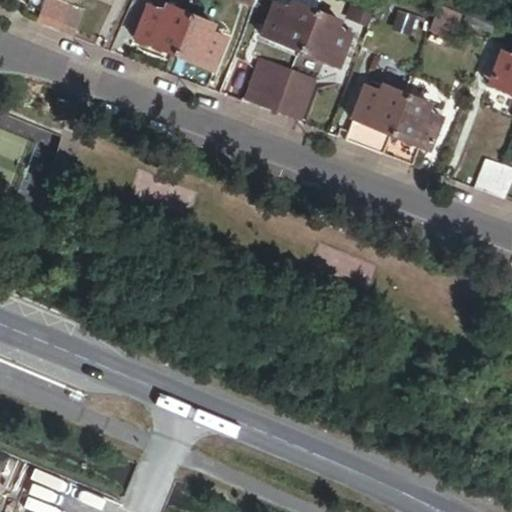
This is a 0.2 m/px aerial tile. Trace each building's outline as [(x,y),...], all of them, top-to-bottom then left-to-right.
[(60,23),(69,0),(43,0),(38,13),(60,23)] [(75,29),(87,2),(82,0),(69,0),(60,23),(75,29)] [(298,50),(314,9),(292,0),(290,0),(287,7),(272,0),(262,26),(278,32),(274,40),(298,50)] [(171,52),(188,12),(164,2),(161,9),(146,2),(135,27),(151,34),(147,41),(171,52)] [(453,26),(457,14),(439,8),(435,19),(453,26)] [(340,57),(350,32),(336,27),(339,19),(314,9),(298,50),(322,59),(325,51),(340,57)] [(224,36),(210,30),(213,23),(188,12),(171,52),(196,62),(199,55),(213,62),(224,36)] [(449,37),(453,26),(435,19),(431,30),(449,37)] [(274,40),(278,32),(262,26),(259,33),(274,40)] [(147,41),(151,34),(135,27),(132,34),(147,41)] [(336,66),(340,57),(325,51),(322,59),(336,66)] [(511,92),(511,55),(501,51),(491,75),(504,81),(501,88),(511,92)] [(210,69),(213,62),(199,55),(196,62),(210,69)] [(275,106),(290,66),(263,56),(248,96),(275,106)] [(304,117),(318,77),(290,66),(275,106),(304,117)] [(501,88),(504,81),(491,75),(487,83),(501,88)] [(382,152),(406,92),(382,83),(379,89),(363,83),(353,108),(369,115),(366,123),(356,119),(348,139),(382,152)] [(431,140),(442,115),(426,109),(429,102),(406,92),(382,152),(414,165),(422,146),(412,142),(415,134),(431,140)] [(366,123),(369,115),(353,108),(350,116),(356,119),(366,123)] [(428,149),(431,140),(415,134),(412,142),(422,146),(428,149)] [(489,192),(500,163),(485,157),(474,186),(489,192)] [(504,198),(511,176),(511,167),(500,163),(489,192),(504,198)]
